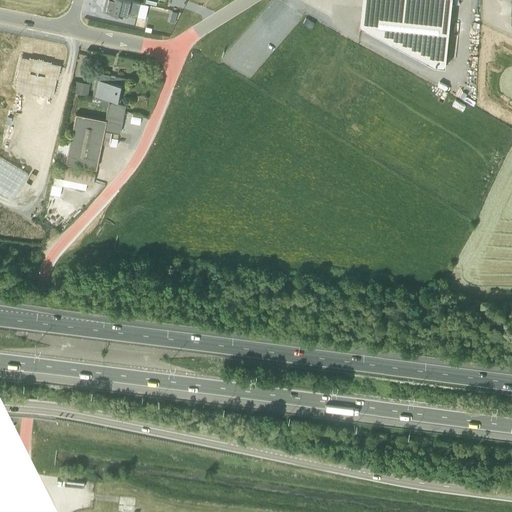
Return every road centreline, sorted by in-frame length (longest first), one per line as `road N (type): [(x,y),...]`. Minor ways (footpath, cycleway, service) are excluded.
road 1 (secondary): [(511,495),(366,473),(79,411),(0,403)]
road 2 (motorway): [(0,359),(511,419)]
road 3 (motorway): [(511,375),(0,316)]
road 4 (unclassified): [(45,511),(23,463),(45,273),(133,165),(176,53)]
road 5 (unknown): [(459,0),(454,60),(439,74),(321,0)]
